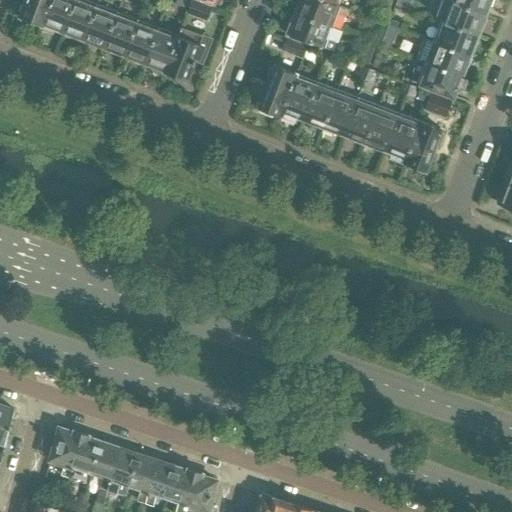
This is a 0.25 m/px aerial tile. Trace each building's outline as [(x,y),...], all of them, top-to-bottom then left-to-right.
[(41,26),(41,27),(42,27),(43,24),(42,24),(51,0),(26,0),(20,18),(41,26)] [(54,27),(63,31),(74,0),(51,0),(42,24),(43,24),(42,27),(41,27),(43,30),(49,32),(53,31),(54,27)] [(84,39),(97,5),(84,0),(74,0),(63,31),(65,34),(71,37),(75,36),(75,35),(84,39)] [(176,0),(175,4),(187,9),(190,0),(176,0)] [(211,8),(191,0),(187,12),(206,20),(211,8)] [(293,12),(293,13),(332,28),(340,7),(323,0),(299,0),(299,1),(296,1),(293,9),(295,11),(293,12)] [(379,0),(377,6),(388,10),(391,2),(385,0),(379,0)] [(397,0),(396,4),(408,9),(411,0),(397,0)] [(435,19),(444,22),(477,35),(480,26),(483,25),(486,19),(484,15),(484,14),(452,2),(447,0),(442,0),(442,1),(441,1),(435,17),(436,18),(435,19)] [(452,0),(452,2),(484,14),(487,6),(491,5),(492,0),(452,0)] [(95,43),(104,46),(117,12),(97,5),(84,39),(85,42),(92,45),(95,43)] [(123,54),(125,54),(138,20),(117,12),(104,46),(112,49),(112,50),(113,53),(120,55),(123,54)] [(332,28),(293,13),(294,15),(291,15),(288,23),(290,26),(287,34),(332,51),(335,43),(328,40),(332,28)] [(369,25),(380,30),(383,23),(372,19),(369,25)] [(144,62),(146,62),(159,28),(138,20),(125,54),(132,57),(134,61),(140,63),(144,62)] [(444,22),(437,43),(470,56),(469,54),(473,53),(475,46),(473,43),(477,35),(444,22)] [(381,45),(390,48),(398,29),(388,25),(381,45)] [(164,73),(165,70),(166,71),(179,36),(178,35),(159,28),(146,62),(153,65),(152,68),(153,72),(160,74),(163,73),(164,73)] [(165,70),(164,73),(185,81),(187,77),(190,69),(194,60),(197,61),(201,63),(207,47),(203,46),(199,44),(202,36),(181,28),(178,35),(179,36),(166,71),(165,70)] [(286,38),(285,39),(281,50),(302,58),(307,45),(286,38)] [(368,41),(360,62),(367,64),(375,43),(368,41)] [(437,43),(429,63),(461,76),(464,67),(468,66),(470,60),(468,56),(470,56),(437,43)] [(315,63),(323,66),(327,53),(320,50),(315,63)] [(327,53),(323,66),(330,69),(335,56),(327,53)] [(380,69),(384,58),(376,55),(372,66),(372,67),(380,70),(380,69)] [(461,76),(429,63),(419,60),(416,64),(413,71),(414,74),(411,81),(453,97),(456,88),(460,87),(462,80),(460,77),(461,76)] [(258,109),(280,117),(296,74),(275,66),(274,69),(270,68),(265,79),(269,81),(258,109)] [(355,78),(363,81),(368,69),(360,66),(355,78)] [(368,69),(363,81),(370,84),(375,72),(368,69)] [(297,117),(302,119),(316,81),(296,74),(280,117),(295,122),(297,117)] [(312,126),(322,129),(337,89),(316,81),(302,119),(310,122),(312,126)] [(397,94),(405,97),(410,85),(402,82),(397,94)] [(410,85),(405,97),(413,100),(417,88),(410,85)] [(336,131),(344,134),(358,97),(337,89),(322,129),(332,133),(336,131)] [(451,101),(429,92),(423,109),(445,117),(451,101)] [(353,141),(363,145),(378,105),(358,97),(344,134),(352,137),(353,141)] [(377,147),(384,150),(398,113),(378,105),(363,145),(373,149),(377,147)] [(388,158),(403,164),(419,120),(398,113),(384,150),(391,152),(388,158)] [(419,120),(403,164),(424,172),(435,144),(439,145),(443,134),(439,133),(441,129),(419,120)] [(511,158),(509,165),(511,166),(511,167),(505,185),(499,200),(500,201),(502,205),(502,206),(511,209),(511,158)] [(0,442),(4,444),(14,409),(0,404),(0,442)] [(61,473),(69,476),(82,432),(73,429),(72,432),(58,427),(50,460),(64,465),(61,473)] [(87,485),(91,474),(100,441),(88,437),(89,435),(82,432),(69,476),(68,479),(87,485)] [(103,504),(107,490),(119,448),(100,441),(91,474),(102,477),(98,487),(99,488),(98,492),(97,492),(94,502),(103,504)] [(119,448),(107,490),(127,497),(130,487),(139,454),(119,448)] [(137,501),(145,503),(158,461),(139,454),(130,487),(140,490),(137,501)] [(155,495),(168,499),(177,467),(158,461),(145,503),(152,506),(155,495)] [(175,511),(183,511),(197,471),(187,467),(186,470),(177,467),(168,499),(179,503),(175,511)] [(197,471),(183,511),(207,511),(216,480),(202,476),(203,473),(197,471)] [(64,491),(61,504),(60,505),(69,508),(74,494),(64,491)] [(318,511),(262,493),(257,511),(318,511)] [(67,511),(38,502),(35,511),(67,511)] [(100,511),(103,504),(94,502),(91,511),(100,511)]
